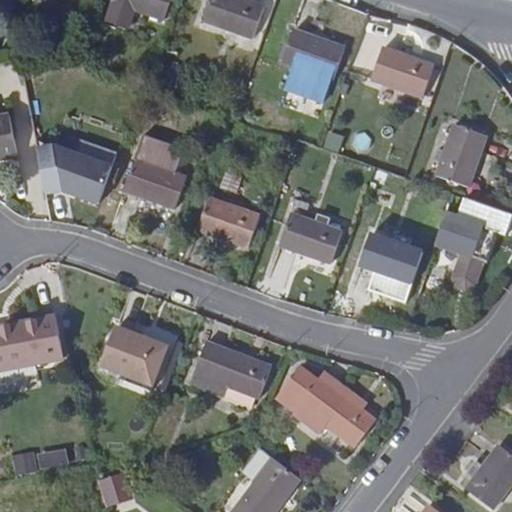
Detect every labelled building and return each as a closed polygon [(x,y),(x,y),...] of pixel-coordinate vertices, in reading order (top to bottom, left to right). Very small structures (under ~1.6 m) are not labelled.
[(163,21),(170,0),(113,0),(105,23),(125,30),(133,10),(163,21)] [(264,10),(235,0),(211,0),(203,21),(254,39),(264,10)] [(345,52),(293,33),(283,63),(335,81),(345,52)] [(433,70),(383,52),(372,81),(423,99),(433,70)] [(63,73),(55,97),(69,103),(78,78),(63,73)] [(8,112),(0,113),(0,159),(18,156),(8,112)] [(485,136),(454,126),(435,177),(466,188),(485,136)] [(35,142),(45,194),(61,189),(52,148),(35,142)] [(76,157),(52,148),(61,189),(97,206),(115,157),(81,144),(76,157)] [(152,156),(149,166),(168,172),(172,164),(152,156)] [(149,166),(134,160),(124,189),(174,208),(184,179),(168,172),(149,166)] [(375,171),(372,184),(406,193),(409,180),(375,171)] [(258,219),(207,200),(197,229),(247,248),(258,219)] [(457,220),(445,215),(434,245),(458,254),(450,278),(455,285),(464,287),(472,286),(481,262),(483,262),(494,233),(505,238),(511,218),(463,201),(457,220)] [(286,215),(276,245),(328,262),(338,233),(286,215)] [(419,253),(367,235),(356,264),(408,283),(419,253)] [(57,318),(0,328),(0,371),(65,359),(57,318)] [(113,328),(101,358),(152,378),(163,349),(113,328)] [(203,343),(190,374),(257,398),(268,367),(203,343)] [(360,413),(318,381),(317,382),(299,369),(287,382),(292,386),(280,402),(295,412),(292,415),(320,436),(326,427),(354,448),(374,422),(360,413)] [(323,373),(318,381),(360,413),(367,405),(323,373)] [(484,467),(475,479),(467,489),(492,509),(511,482),(511,454),(500,445),(484,467)] [(38,451),(40,467),(68,463),(66,448),(38,451)] [(13,454),(16,474),(38,471),(35,450),(13,454)] [(274,461),(261,451),(243,473),(257,484),(274,461)] [(275,511),(299,480),(274,461),(257,484),(235,511),(275,511)] [(468,474),(475,479),(484,467),(477,462),(468,474)] [(124,470),(98,480),(108,507),(134,497),(124,470)]
